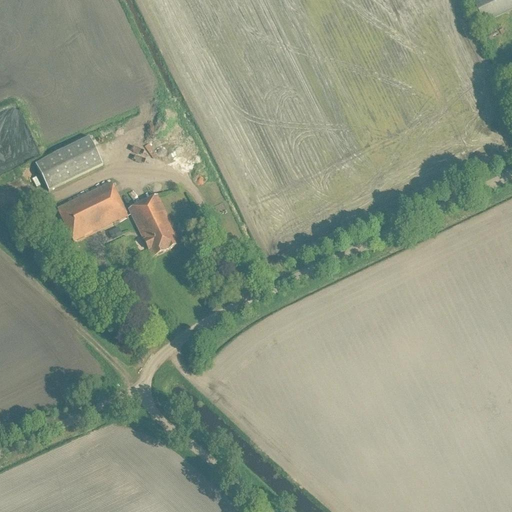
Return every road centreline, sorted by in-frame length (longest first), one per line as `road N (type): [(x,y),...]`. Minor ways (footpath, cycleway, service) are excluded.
road 1 (unclassified): [(139,394),(155,361),(220,315),(511,176)]
road 2 (residential): [(264,511),(139,394)]
road 3 (unclassified): [(0,456),(139,394)]
